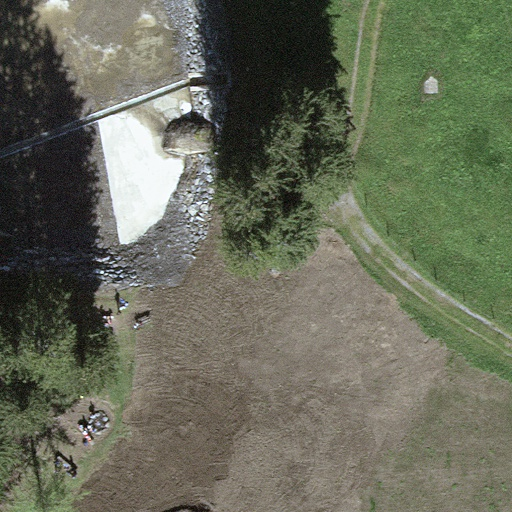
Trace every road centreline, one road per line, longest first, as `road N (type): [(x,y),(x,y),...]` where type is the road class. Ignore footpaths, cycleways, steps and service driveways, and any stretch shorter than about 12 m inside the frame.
road 1 (track): [(161,260),(185,288),(241,316),(486,323)]
road 2 (track): [(348,220),(380,0)]
